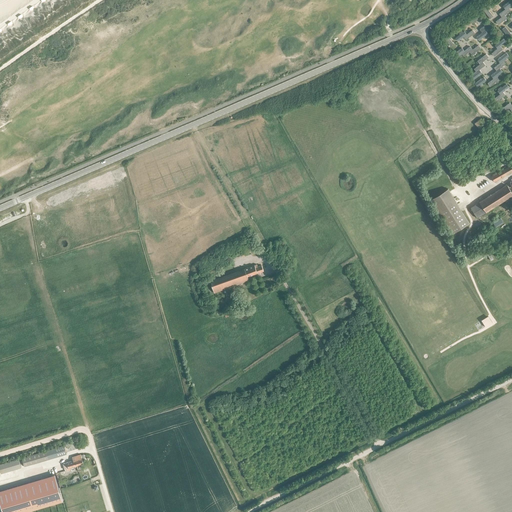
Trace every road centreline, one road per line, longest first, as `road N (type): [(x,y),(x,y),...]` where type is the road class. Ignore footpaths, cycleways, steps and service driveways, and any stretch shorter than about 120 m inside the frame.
road 1 (secondary): [(0,208),(420,26)]
road 2 (track): [(27,214),(37,262),(138,230),(188,406),(241,511)]
road 3 (unclassified): [(250,511),(511,379)]
road 4 (unclassified): [(511,139),(420,26)]
